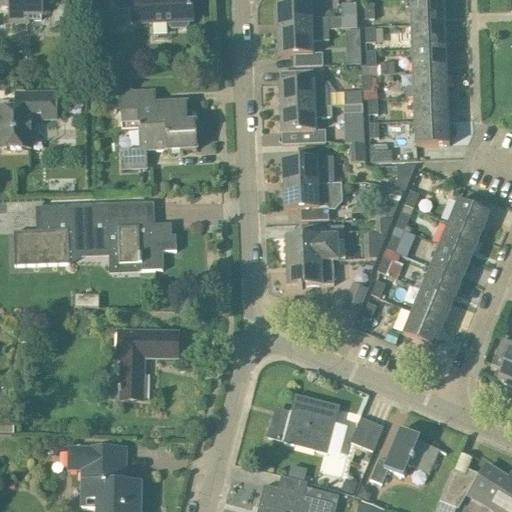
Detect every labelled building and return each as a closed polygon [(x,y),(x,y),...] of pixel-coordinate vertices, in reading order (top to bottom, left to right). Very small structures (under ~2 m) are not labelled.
[(28,23),(28,8),(42,8),(42,0),(0,0),(0,8),(11,8),(11,23),(28,23)] [(112,0),(113,9),(118,13),(129,13),(130,24),(131,26),(168,24),(168,29),(172,32),(185,32),(189,28),(189,23),(193,23),(191,0),(112,0)] [(411,27),(444,25),(443,1),(410,2),(411,27)] [(365,22),(374,21),(374,6),(364,5),(365,22)] [(277,33),(328,31),(358,30),(357,6),(341,6),(342,19),(311,20),(311,6),(277,7),(277,33)] [(412,51),(445,49),(444,25),(411,27),(412,51)] [(366,53),(376,52),(375,45),(381,45),(381,33),(375,33),(374,30),(365,31),(366,53)] [(328,31),(277,33),(278,57),(294,56),(294,67),(323,66),(322,53),(313,54),(312,44),(329,43),(328,31)] [(347,48),(358,47),(358,33),(347,33),(347,48)] [(413,76),(446,74),(445,49),(412,51),(413,76)] [(376,52),(366,53),(366,70),(376,69),(376,52)] [(328,108),(328,91),(323,85),(323,84),(323,71),(294,72),(295,84),(279,85),(280,110),(328,108)] [(414,99),(447,97),(446,74),(413,76),(413,90),(405,90),(405,101),(414,100),(414,99)] [(361,94),(365,94),(371,94),(370,79),(361,79),(361,91),(361,94)] [(156,104),(155,93),(122,94),(123,133),(140,132),(141,153),(124,153),(124,170),(148,169),(147,153),(198,151),(197,124),(189,125),(188,103),(156,104)] [(56,120),(56,96),(57,96),(57,94),(15,94),(15,111),(0,111),(0,151),(32,150),(32,121),(56,120)] [(362,103),(365,102),(365,94),(361,94),(344,95),(344,107),(362,107),(362,103)] [(415,123),(448,121),(447,97),(414,99),(414,100),(415,123)] [(377,102),(368,103),(369,118),(378,118),(377,102)] [(362,107),(344,107),(344,108),(343,108),(343,118),(363,117),(362,107)] [(328,108),(280,110),(281,134),(297,134),(297,145),(326,144),(325,131),(315,131),(315,121),(332,120),(331,108),(328,108)] [(448,121),(415,123),(416,147),(449,146),(448,121)] [(408,123),(397,124),(399,140),(409,139),(408,123)] [(369,142),(379,141),(379,125),(369,126),(369,142)] [(283,187),(332,185),(331,161),(327,161),(326,148),(297,149),(298,161),(282,162),(283,187)] [(370,164),(392,163),(392,152),(370,152),(370,164)] [(332,185),(283,187),(284,212),(300,211),(300,222),(328,221),(328,214),(334,213),(342,205),(342,185),(332,186),(332,185)] [(405,206),(405,207),(413,210),(419,197),(410,193),(405,206)] [(449,225),(480,237),(489,215),(458,202),(449,225)] [(385,221),(392,221),(399,204),(386,203),(385,221)] [(149,228),(148,205),(44,209),(45,232),(14,234),(16,268),(70,266),(70,251),(101,250),(102,254),(120,254),(121,266),(140,266),(140,273),(164,272),(163,253),(178,253),(177,236),(166,236),(165,228),(149,228)] [(410,219),(413,210),(405,207),(401,215),(396,229),(404,232),(410,219)] [(392,221),(385,221),(375,221),(377,236),(364,237),(365,261),(376,260),(392,221)] [(286,264),(339,262),(338,240),(345,240),(344,227),(328,228),(328,225),(300,226),(300,239),(284,239),(286,264)] [(471,260),(480,237),(449,225),(440,247),(471,260)] [(387,251),(395,255),(401,241),(392,237),(387,251)] [(462,282),(471,260),(440,247),(431,269),(462,282)] [(391,263),(395,255),(387,251),(377,273),(380,275),(385,277),(391,263)] [(339,262),(286,264),(287,288),(321,287),(321,288),(334,288),(333,264),(339,263),(339,262)] [(453,304),(462,282),(431,269),(422,291),(453,304)] [(371,296),(380,300),(385,287),(377,283),(371,296)] [(356,317),(366,291),(353,285),(343,311),(356,317)] [(444,326),(453,304),(422,291),(413,313),(444,326)] [(99,311),(99,297),(74,296),(74,310),(99,311)] [(376,309),(380,300),(371,296),(371,297),(368,305),(362,319),(357,331),(366,334),(376,309)] [(434,349),(444,326),(413,313),(403,336),(434,349)] [(179,361),(180,336),(120,334),(119,360),(122,360),(121,403),(143,404),(144,360),(179,361)] [(511,388),(511,345),(502,341),(491,367),(502,371),(498,382),(511,388)] [(331,436),(338,408),(296,397),(291,415),(275,410),(267,440),(327,457),(333,437),(331,436)] [(373,454),(384,429),(361,419),(350,445),(373,454)] [(0,435),(13,435),(14,422),(0,421),(0,435)] [(428,477),(438,451),(402,436),(390,465),(378,461),(370,482),(381,486),(387,471),(403,478),(407,468),(428,477)] [(140,511),(141,486),(125,486),(125,452),(94,451),(68,451),(67,474),(83,474),(83,485),(82,511),(98,511),(97,511),(140,511)] [(511,511),(511,482),(486,467),(478,481),(453,470),(439,503),(456,510),(465,495),(493,511),(511,511)] [(334,511),(338,498),(306,490),(307,485),(280,478),(277,490),(264,487),(257,511),(334,511)] [(362,488),(357,500),(368,505),(371,498),(368,491),(362,488)]
